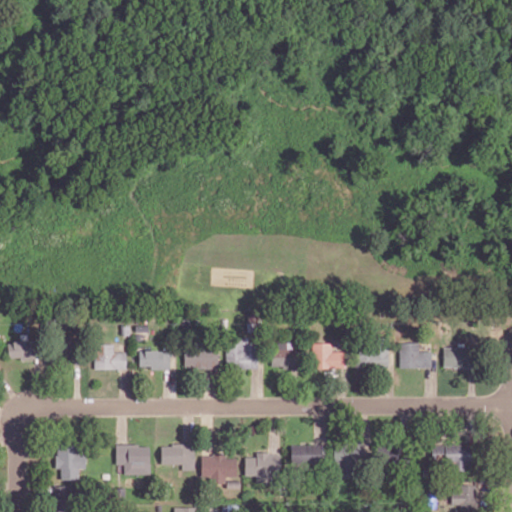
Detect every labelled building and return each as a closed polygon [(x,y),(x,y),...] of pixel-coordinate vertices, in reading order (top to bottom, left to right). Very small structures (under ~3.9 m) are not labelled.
[(257,368),(256,343),(247,343),(247,337),(225,337),(226,369),(257,368)] [(36,340),(7,341),(8,359),(37,358),(36,340)] [(312,367),(344,367),(343,351),(331,351),(331,342),(312,342),(312,367)] [(398,367),(430,367),(431,351),(418,351),(418,342),(399,342),(398,367)] [(272,368),(298,367),(297,343),(271,344),(272,368)] [(113,344),(93,344),(94,369),(126,368),(125,352),(113,352),(113,344)] [(387,345),(354,346),(355,367),(388,366),(387,345)] [(443,346),(442,366),(471,367),(472,347),(443,346)] [(218,347),(184,347),(183,367),(217,368),(218,347)] [(139,368),(169,367),(169,349),(139,350),(139,368)] [(60,479),(78,479),(78,468),(84,467),(83,443),(55,444),(56,468),(60,468),(60,479)] [(334,443),(333,477),(361,478),(361,443),(334,443)] [(446,470),(470,469),(469,443),(431,445),(431,458),(445,457),(446,470)] [(150,473),(149,444),(115,444),(115,464),(123,464),(123,473),(150,473)] [(161,464),(182,464),(182,469),(194,469),(194,444),(161,444),(161,464)] [(320,444),(290,445),(290,463),(320,462),(320,444)] [(387,463),(401,463),(400,444),(386,445),(387,463)] [(200,454),(201,477),(209,477),(209,482),(225,482),(225,476),(236,476),(236,457),(224,458),(224,453),(200,454)] [(255,481),(280,480),(279,453),(255,453),(255,456),(244,456),(244,475),(255,475),(255,481)] [(451,504),(459,504),(459,509),(476,509),(476,484),(451,485),(451,504)] [(55,511),(71,511),(71,485),(55,486),(55,511)]
